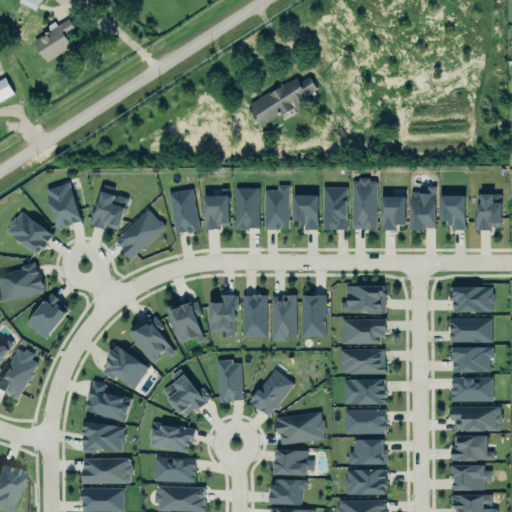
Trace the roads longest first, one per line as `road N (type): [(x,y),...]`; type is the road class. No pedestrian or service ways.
road 1 (residential): [(511,266),(224,264),(145,280),(109,300),(69,360),(54,398),(48,511)]
road 2 (residential): [(0,168),(262,0)]
road 3 (residential): [(419,265),(419,511)]
